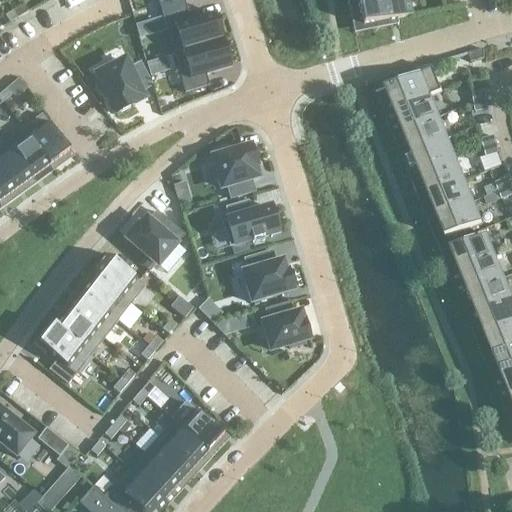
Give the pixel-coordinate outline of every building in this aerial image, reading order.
[(161,0),(163,5),(159,7),(162,19),(188,12),(184,0),(161,0)] [(411,18),(411,17),(407,0),(379,0),(358,4),(362,28),(411,18)] [(28,13),(23,6),(13,13),(18,20),(28,13)] [(188,12),(162,19),(166,32),(171,31),(178,56),(222,43),(218,32),(221,31),(217,19),(215,20),(214,18),(191,24),(188,12)] [(222,43),(178,56),(186,82),(181,83),(185,95),(210,88),(206,76),(229,69),(229,67),(231,66),(228,55),(225,55),(222,43)] [(468,56),(468,57),(471,65),(484,61),(483,51),(468,56)] [(130,71),(102,85),(122,124),(150,110),(146,101),(157,96),(145,73),(134,79),(130,71)] [(394,113),(441,94),(432,72),(412,80),(411,79),(410,79),(411,81),(385,91),(394,113)] [(0,100),(3,104),(12,96),(7,90),(0,95),(0,100)] [(394,113),(402,134),(439,119),(431,99),(442,95),(441,94),(394,113)] [(474,105),(487,103),(485,95),(473,97),(474,105)] [(487,103),(474,105),(475,114),(488,112),(487,103)] [(69,155),(41,117),(22,130),(50,169),(69,155)] [(439,119),(402,134),(411,155),(447,140),(439,119)] [(50,169),(22,130),(4,143),(32,181),(50,169)] [(484,150),(496,147),(494,139),(481,142),(484,150)] [(447,140),(411,155),(420,176),(456,162),(447,140)] [(32,181),(4,143),(0,146),(0,173),(15,194),(32,181)] [(496,147),(484,150),(486,159),(498,155),(496,147)] [(251,149),(213,160),(222,190),(227,189),(230,201),(254,194),(251,182),(258,180),(254,169),(257,168),(251,149)] [(428,197),(465,183),(456,162),(420,176),(428,197)] [(0,204),(15,194),(0,173),(0,204)] [(465,183),(428,197),(437,219),(473,204),(482,200),(474,179),(465,183)] [(498,194),(510,189),(507,181),(495,186),(498,194)] [(511,192),(510,189),(498,194),(502,202),(511,197),(511,192)] [(271,238),(271,237),(278,235),(276,228),(277,227),(277,226),(275,227),(270,209),(251,214),(248,203),(225,210),(228,222),(221,224),(229,249),(270,237),(270,239),(271,238)] [(446,241),(482,226),(473,204),(437,219),(446,241)] [(183,237),(155,213),(147,223),(146,222),(139,230),(137,228),(126,241),(157,267),(183,237)] [(487,237),(450,252),(459,274),(496,259),(487,237)] [(246,244),(231,249),(233,256),(248,252),(246,244)] [(242,275),(251,305),(293,293),(288,274),(285,274),(282,263),(275,265),(272,253),(244,261),(247,274),(242,275)] [(88,274),(93,278),(130,307),(145,288),(103,255),(88,274)] [(496,259),(459,274),(468,295),(504,280),(496,259)] [(117,324),(130,307),(93,278),(80,295),(117,324)] [(511,299),(504,280),(468,295),(476,316),(511,301),(511,299)] [(103,341),(117,324),(80,295),(66,312),(103,341)] [(511,301),(476,316),(485,337),(511,326),(511,301)] [(268,324),(263,326),(271,352),(288,347),(289,351),(305,346),(303,343),(309,341),(309,340),(310,340),(309,338),(309,339),(305,327),(306,327),(305,325),(305,324),(302,325),(299,315),(292,317),(289,305),(265,312),(268,324)] [(90,358),(103,341),(66,312),(53,329),(90,358)] [(249,316),(237,319),(241,331),(253,327),(249,316)] [(168,337),(176,327),(169,322),(162,332),(168,337)] [(511,326),(485,337),(494,358),(511,350),(511,326)] [(38,347),(47,353),(57,362),(48,373),(67,387),(90,358),(53,329),(38,347)] [(156,339),(148,348),(154,353),(162,344),(156,339)] [(148,348),(140,357),(147,363),(154,353),(148,348)] [(511,350),(494,358),(502,379),(511,375),(511,350)] [(120,381),(126,387),(134,377),(128,372),(120,381)] [(511,375),(502,379),(511,400),(511,399),(511,375)] [(120,381),(112,390),(119,396),(126,387),(120,381)] [(154,390),(148,385),(140,394),(146,399),(154,390)] [(140,394),(132,403),(138,408),(146,399),(140,394)] [(0,411),(0,447),(16,460),(33,438),(0,411)] [(173,423),(172,424),(207,455),(223,438),(195,412),(180,429),(173,423)] [(112,427),(118,432),(126,423),(120,418),(112,427)] [(192,471),(207,455),(172,424),(158,439),(192,471)] [(112,427),(104,436),(110,442),(118,432),(112,427)] [(37,441),(59,459),(67,448),(45,430),(37,441)] [(158,439),(143,455),(178,487),(192,471),(158,439)] [(90,453),(97,458),(104,449),(98,444),(90,453)] [(178,487),(143,455),(128,471),(163,503),(178,487)] [(163,511),(168,507),(163,503),(128,471),(103,499),(117,511),(123,511),(130,505),(138,511),(163,511)] [(117,511),(103,499),(93,489),(78,505),(86,511),(117,511)] [(18,507),(23,511),(27,511),(40,499),(33,492),(18,507)] [(44,498),(36,507),(41,511),(52,511),(55,508),(44,498)]
